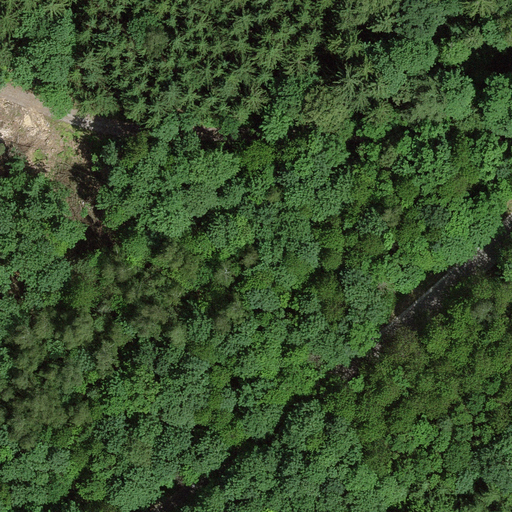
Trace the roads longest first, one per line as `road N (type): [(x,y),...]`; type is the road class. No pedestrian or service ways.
road 1 (track): [(511,141),(124,127),(0,89)]
road 2 (unclassified): [(168,511),(511,231)]
